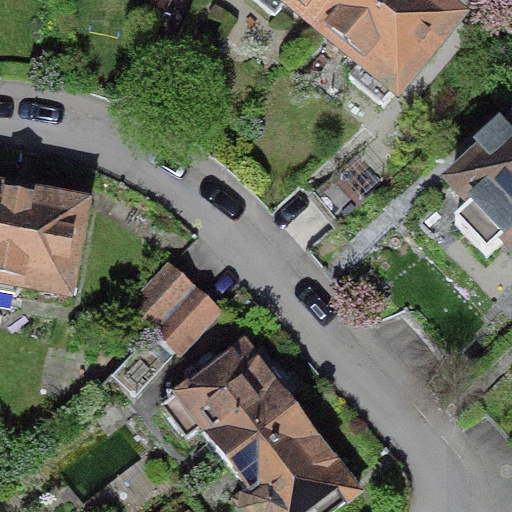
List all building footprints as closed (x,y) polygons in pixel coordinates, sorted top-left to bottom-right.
[(319,29),(342,0),(251,0),(275,19),(288,3),(319,29)] [(342,0),(319,29),(363,65),(350,81),(383,108),(455,22),(429,1),(430,0),(342,0)] [(511,128),(504,136),(500,131),(489,141),(479,151),(484,156),(452,186),(472,207),(455,223),(487,258),(504,242),(511,250),(511,128)] [(384,182),(359,154),(314,196),(327,210),(340,224),(384,182)] [(19,202),(0,198),(0,294),(16,298),(23,286),(64,294),(79,213),(19,202)] [(169,268),(129,311),(154,334),(194,292),(181,280),(169,268)] [(494,319),(450,268),(404,308),(426,334),(448,359),(494,319)] [(154,334),(144,346),(166,366),(176,355),(179,358),(219,315),(206,304),(194,292),(154,334)] [(225,465),(294,413),(244,348),(211,373),(161,412),(186,444),(201,433),(225,465)] [(511,391),(492,410),(511,432),(511,391)] [(348,484),(294,413),(225,465),(249,497),(235,508),(237,511),(339,511),(347,506),(342,500),(337,493),(348,484)]
